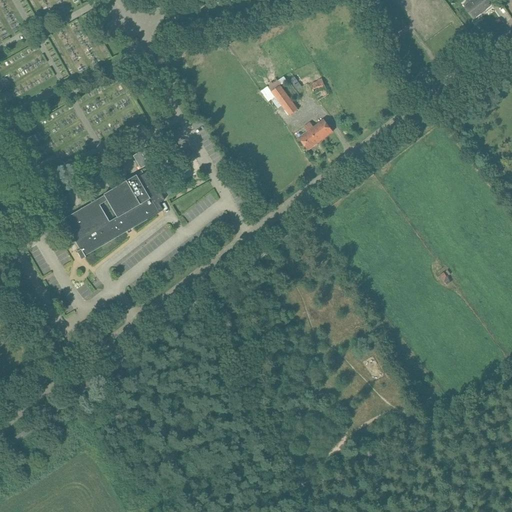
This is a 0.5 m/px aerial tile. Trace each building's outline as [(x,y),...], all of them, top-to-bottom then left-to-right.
[(468,0),(463,5),(474,19),(490,6),(485,0),(468,0)] [(315,94),(326,89),(322,80),(311,85),(315,94)] [(298,110),(280,86),(271,92),(289,116),(298,110)] [(307,132),(299,138),(308,150),(333,132),(324,119),(314,127),(310,123),(304,127),(307,132)] [(132,156),(140,169),(148,164),(147,163),(160,155),(154,145),(141,152),(140,151),(132,156)] [(62,219),(62,218),(61,218),(62,219),(65,224),(61,227),(65,225),(68,230),(80,250),(76,252),(76,253),(77,252),(80,251),(84,258),(85,259),(85,258),(84,256),(124,233),(133,228),(147,219),(147,220),(155,215),(156,215),(163,211),(162,210),(159,212),(153,203),(157,201),(159,203),(165,200),(148,171),(137,178),(136,175),(128,179),(125,181),(122,183),(122,184),(120,185),(120,186),(116,188),(106,194),(105,193),(104,194),(105,194),(103,195),(104,196),(84,207),(78,211),(63,219),(62,219)] [(204,207),(213,200),(210,196),(201,202),(204,207)]
